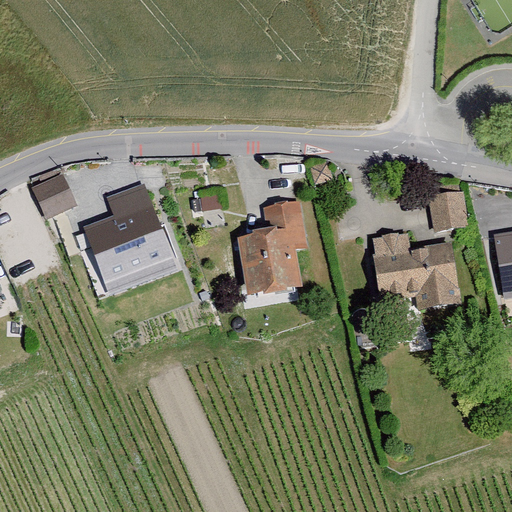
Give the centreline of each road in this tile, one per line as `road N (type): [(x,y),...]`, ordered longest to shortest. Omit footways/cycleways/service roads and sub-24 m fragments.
road 1 (residential): [(0,186),(64,159),(218,146),(436,165)]
road 2 (residential): [(436,0),(424,59),(430,138)]
